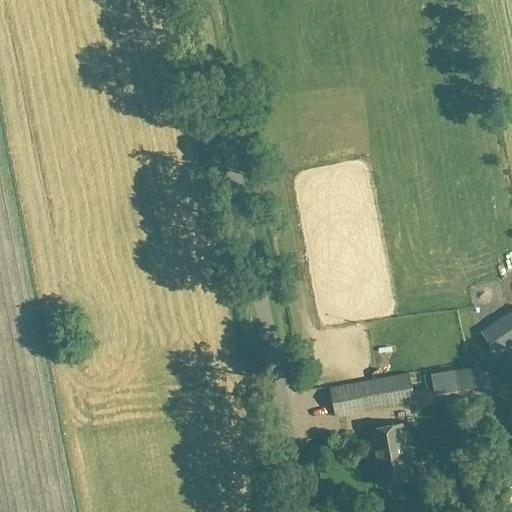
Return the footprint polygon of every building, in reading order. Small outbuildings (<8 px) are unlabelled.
[(500,301),(511,301),(511,286),(499,287),(500,301)] [(511,310),(479,333),(495,357),(511,345),(511,310)] [(470,367),(452,371),(454,386),(455,393),(474,389),(470,367)] [(413,404),(408,375),(329,389),(335,418),(413,404)] [(473,444),(468,417),(467,414),(460,415),(459,412),(467,410),(465,401),(446,404),(447,414),(452,413),(453,420),(458,447),(473,444)] [(410,463),(403,425),(365,432),(368,449),(370,449),(378,487),(411,481),(408,464),(410,463)]
